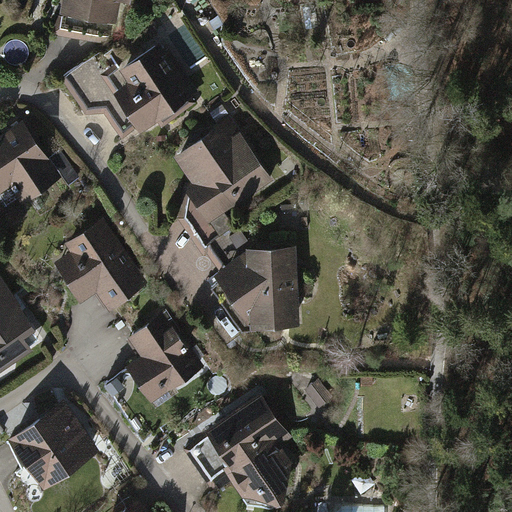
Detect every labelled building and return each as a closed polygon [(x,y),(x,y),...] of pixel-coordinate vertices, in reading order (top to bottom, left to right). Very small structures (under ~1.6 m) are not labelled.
[(62,0),(60,15),(56,14),(52,34),(113,45),(120,2),(131,4),(131,0),(62,0)] [(100,74),(113,93),(141,134),(158,122),(162,127),(193,106),(189,101),(196,96),(160,43),(119,71),(115,64),(100,74)] [(23,115),(0,130),(0,191),(11,184),(22,199),(61,173),(56,165),(68,158),(61,147),(50,155),(23,115)] [(230,122),(176,158),(194,185),(186,190),(210,224),(271,183),(230,122)] [(147,278),(103,214),(65,240),(70,247),(55,258),(80,295),(93,286),(106,306),(147,278)] [(245,316),(250,312),(250,322),(299,321),(297,240),(246,242),(246,247),(214,267),(245,316)] [(0,270),(0,368),(34,346),(24,330),(36,322),(0,270)] [(165,306),(128,331),(131,335),(127,337),(137,353),(125,361),(152,399),(205,363),(165,306)] [(322,382),(308,391),(320,411),(334,402),(322,382)] [(232,471),(279,442),(291,434),(267,396),(216,428),(223,438),(202,451),(220,479),(232,471)] [(63,397),(10,433),(44,485),(98,449),(63,397)] [(279,442),(232,471),(246,495),(277,499),(292,490),(287,481),(299,474),(279,442)] [(154,511),(141,494),(116,511),(154,511)]
